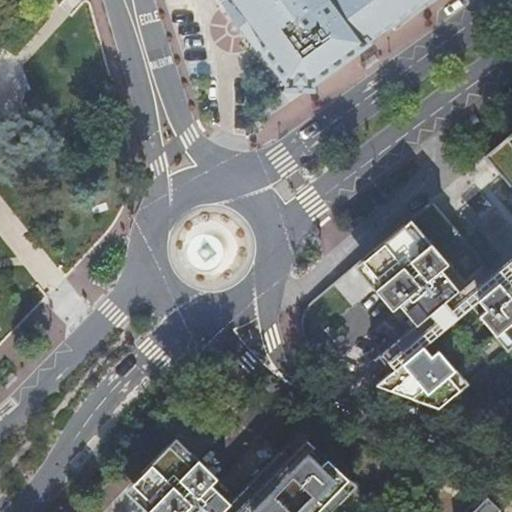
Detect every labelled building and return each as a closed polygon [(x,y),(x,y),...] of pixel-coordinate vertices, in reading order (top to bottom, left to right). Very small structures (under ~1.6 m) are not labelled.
[(366,42),(336,0),(228,0),(226,1),(258,44),(260,43),(289,82),(289,87),(311,88),(312,82),(366,42)] [(336,0),(366,42),(423,0),(336,0)] [(511,134),(492,151),(511,174),(511,134)] [(511,189),(511,174),(492,151),(485,157),(489,163),(511,189)] [(446,298),(448,300),(460,290),(488,266),(433,202),(414,218),(449,260),(439,268),(457,288),(446,298)] [(417,326),(448,300),(446,298),(457,288),(439,268),(449,260),(414,218),(405,225),(362,262),(383,285),(376,291),(393,311),(400,306),(417,326)] [(511,255),(508,259),(476,286),(477,287),(498,313),(487,323),(509,348),(511,345),(511,255)] [(480,314),(487,323),(498,313),(477,287),(476,286),(471,290),(486,308),(480,314)] [(424,346),(377,386),(421,401),(429,394),(440,408),(461,390),(455,383),(462,377),(439,350),(432,356),(424,346)] [(468,384),(462,377),(455,383),(461,390),(468,384)] [(421,401),(440,408),(429,394),(421,401)] [(147,475),(136,486),(157,506),(151,511),(226,511),(235,504),(215,485),(221,479),(202,460),(180,439),(174,445),(146,474),(147,475)] [(321,511),(326,507),(331,511),(334,511),(352,493),(346,487),(352,480),(331,459),(325,466),(311,453),(253,511),(321,511)] [(359,487),(352,480),(346,487),(352,493),(359,487)] [(151,511),(157,506),(136,486),(130,492),(150,511),(151,511)] [(498,511),(500,511),(487,499),(474,511),(498,511)]
